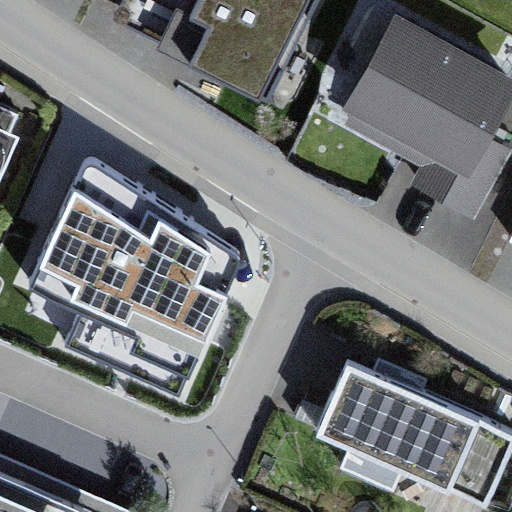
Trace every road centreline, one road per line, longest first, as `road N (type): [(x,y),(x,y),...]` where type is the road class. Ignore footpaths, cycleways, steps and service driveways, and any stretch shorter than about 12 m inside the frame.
road 1 (residential): [(0,10),(322,221)]
road 2 (residential): [(322,221),(210,466)]
road 3 (residential): [(210,466),(0,375)]
road 4 (residential): [(322,221),(511,333)]
